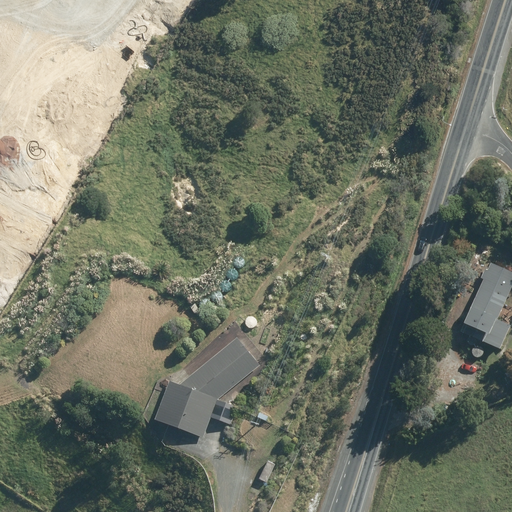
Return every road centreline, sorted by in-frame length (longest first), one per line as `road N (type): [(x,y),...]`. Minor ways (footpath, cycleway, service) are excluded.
road 1 (track): [(233,511),(280,433),(377,214),(380,169),(430,44),(434,0)]
road 2 (secondary): [(347,511),(466,128)]
road 3 (track): [(266,340),(312,238),(380,169)]
road 4 (secondary): [(466,128),(506,0)]
